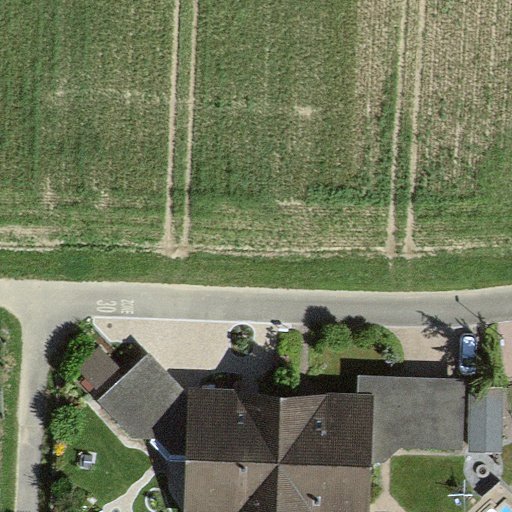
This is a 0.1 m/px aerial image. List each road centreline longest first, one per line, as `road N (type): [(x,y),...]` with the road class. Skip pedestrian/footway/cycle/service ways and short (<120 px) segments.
road 1 (residential): [(511,305),(366,311),(30,293)]
road 2 (track): [(22,511),(30,293)]
